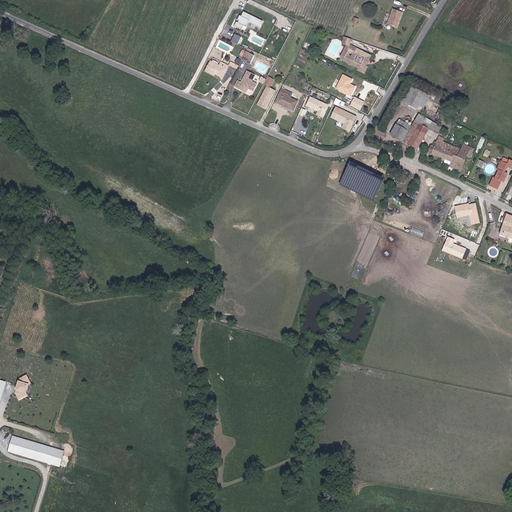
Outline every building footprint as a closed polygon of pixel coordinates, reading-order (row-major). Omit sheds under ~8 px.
[(265,17),(246,7),(244,12),(242,11),(240,15),(241,16),(240,18),(238,17),(236,21),(244,25),(246,21),(249,22),(251,17),(262,23),(265,17)] [(404,14),(394,10),(388,24),(398,29),(404,14)] [(241,36),(234,33),(231,41),(238,44),(241,36)] [(247,48),(243,57),(252,61),(255,52),(247,48)] [(371,56),(356,48),(352,57),(349,63),(350,64),(352,65),(353,65),(359,68),(361,69),(366,67),(367,63),(366,62),(367,60),(369,60),(371,56)] [(344,61),(349,63),(352,57),(349,55),(343,53),(342,56),(344,61)] [(205,71),(210,74),(211,72),(216,74),(222,73),(224,68),(226,69),(228,67),(220,63),(219,65),(210,60),(205,71)] [(211,72),(210,74),(221,79),(226,69),(224,68),(222,73),(216,74),(211,72)] [(256,72),(248,68),(243,80),(239,78),(236,84),(248,89),(250,85),(255,88),(258,81),(253,79),(256,72)] [(337,86),(351,93),(356,84),(351,82),(353,78),(344,73),(337,86)] [(274,80),(267,76),(263,84),(266,86),(269,88),(274,80)] [(256,106),(264,110),(275,91),(269,88),(266,86),(256,106)] [(423,110),(430,94),(410,86),(403,102),(423,110)] [(282,91),(280,95),(290,100),(293,96),(282,91)] [(275,104),(292,113),(297,104),(290,100),(280,95),(275,104)] [(365,102),(355,97),(351,105),(361,110),(365,102)] [(328,106),(310,98),(306,107),(318,112),(316,116),(322,119),(328,106)] [(342,102),(336,99),(332,107),(338,110),(342,102)] [(338,110),(335,109),(330,120),(344,126),(341,131),(350,136),(358,119),(338,110)] [(409,130),(403,142),(417,148),(429,128),(433,121),(423,115),(416,128),(414,132),(409,130)] [(444,127),(433,121),(429,128),(440,134),(444,127)] [(452,161),(457,149),(443,142),(444,138),(439,136),(435,147),(431,146),(430,148),(427,147),(425,151),(446,159),(452,161)] [(478,146),(482,148),(486,138),(482,136),(478,146)] [(452,161),(450,167),(459,172),(466,156),(469,147),(463,144),(460,150),(457,149),(452,161)] [(511,161),(510,160),(508,165),(501,161),(497,169),(499,170),(495,178),(494,177),(490,186),(497,189),(500,181),(503,182),(507,174),(504,172),(507,166),(511,168),(511,161)] [(383,177),(351,162),(340,184),(372,199),(383,177)] [(469,204),(455,207),(457,218),(469,215),(472,225),(480,223),(475,204),(470,205),(469,204)] [(501,228),(499,234),(511,237),(511,215),(506,214),(501,228)] [(455,239),(448,237),(442,250),(462,259),(466,249),(453,244),(455,239)] [(32,384),(28,374),(20,378),(16,394),(20,400),(28,396),(32,384)] [(7,456),(58,470),(62,456),(12,440),(7,456)]
